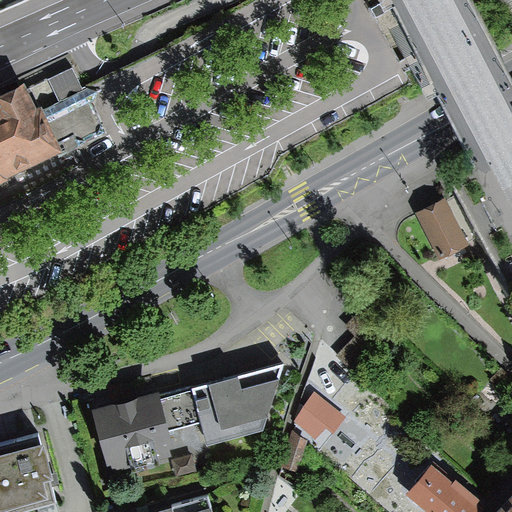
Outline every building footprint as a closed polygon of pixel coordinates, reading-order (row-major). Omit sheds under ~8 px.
[(17,82),(0,91),(0,178),(53,151),(17,82)] [(432,207),(417,215),(440,259),(469,244),(445,199),(432,207)] [(336,356),(354,373),(394,333),(365,305),(344,328),(354,338),(336,356)] [(285,361),(193,385),(194,389),(202,423),(208,445),(265,430),(285,361)] [(163,397),(161,387),(93,405),(111,471),(133,466),(134,469),(162,461),(161,458),(174,454),(171,444),(176,443),(172,431),(163,397)] [(194,389),(163,397),(172,431),(202,423),(194,389)] [(316,439),(326,427),(333,433),(346,417),(316,391),(296,421),(316,439)] [(293,430),(282,467),(297,472),(307,439),(293,430)] [(35,437),(0,446),(0,511),(14,511),(54,501),(35,437)] [(192,451),(171,456),(176,474),(197,468),(192,451)] [(434,464),(407,494),(426,511),(481,511),(487,506),(456,479),(454,481),(434,464)] [(214,511),(208,488),(121,511),(214,511)] [(511,511),(511,497),(497,511),(511,511)]
